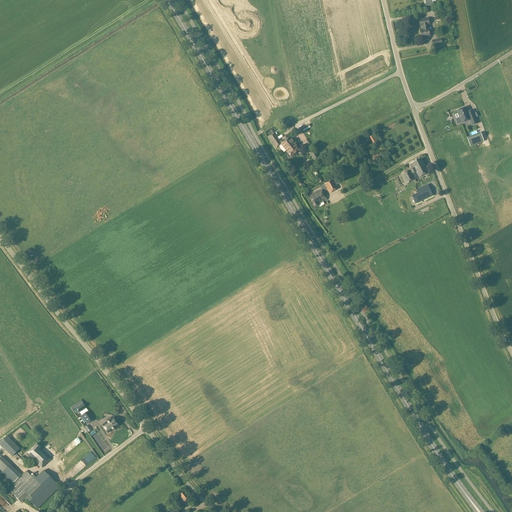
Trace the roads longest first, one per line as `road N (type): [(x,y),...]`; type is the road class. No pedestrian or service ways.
road 1 (secondary): [(462,490),(168,0)]
road 2 (unclassified): [(511,354),(413,108)]
road 3 (unclassified): [(145,427),(0,236)]
road 4 (unclassified): [(55,511),(70,484),(145,427)]
